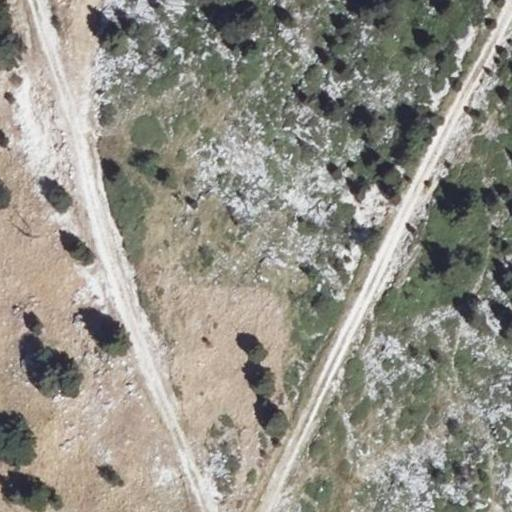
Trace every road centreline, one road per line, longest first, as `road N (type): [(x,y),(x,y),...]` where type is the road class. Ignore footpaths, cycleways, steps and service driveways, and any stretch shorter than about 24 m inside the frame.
road 1 (track): [(263,511),(511,6)]
road 2 (track): [(32,0),(210,511)]
